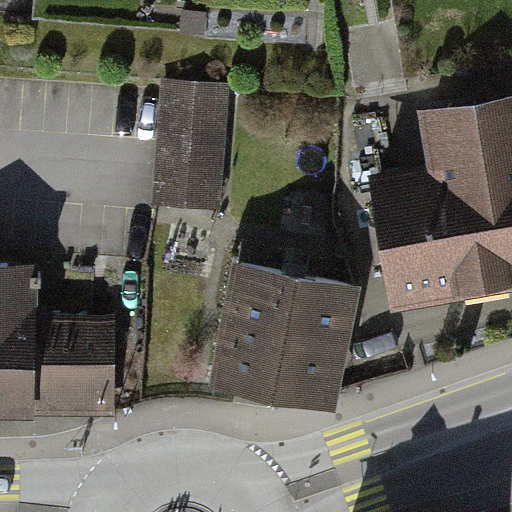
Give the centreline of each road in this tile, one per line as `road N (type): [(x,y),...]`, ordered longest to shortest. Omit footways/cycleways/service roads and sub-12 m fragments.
road 1 (secondary): [(511,420),(261,510)]
road 2 (secondary): [(261,510),(243,486),(188,463),(131,480),(105,511)]
